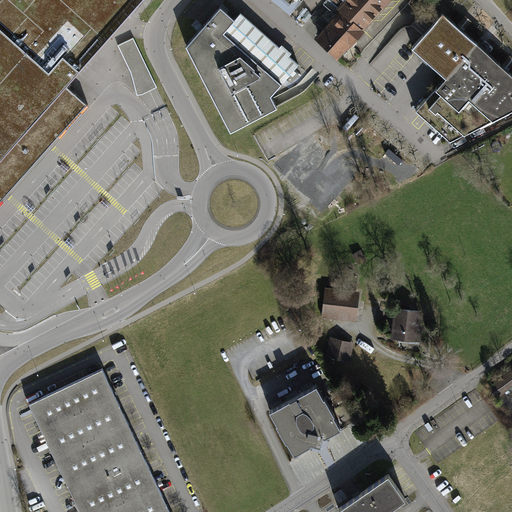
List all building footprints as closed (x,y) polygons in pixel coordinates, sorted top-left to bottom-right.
[(0,0),(0,188),(25,162),(81,98),(65,84),(140,0),(0,0)] [(274,0),(291,13),(301,0),(274,0)] [(331,0),(336,5),(338,3),(340,5),(344,0),(345,0),(351,5),(350,6),(351,6),(344,13),(362,29),(387,0),(331,0)] [(220,6),(186,45),(231,131),(277,107),(271,95),(299,64),(240,12),(235,19),(220,6)] [(511,73),(443,12),(412,46),(445,76),(416,110),(450,140),(511,108),(511,73)] [(336,15),(329,24),(349,42),(362,29),(344,13),(339,19),(336,15)] [(324,29),(329,24),(320,18),(315,22),(324,29)] [(329,24),(324,29),(321,32),(325,35),(321,40),(338,55),(349,42),(329,24)] [(157,87),(133,37),(118,45),(131,72),(137,95),(142,94),(155,88),(157,87)] [(0,199),(87,103),(81,98),(25,162),(0,188),(0,199)] [(353,316),(355,294),(328,291),(326,313),(353,316)] [(419,311),(396,308),(393,337),(419,339),(420,331),(417,331),(419,311)] [(351,344),(332,339),(328,354),(348,358),(351,344)] [(29,403),(72,493),(145,459),(102,368),(29,403)] [(511,386),(511,370),(488,387),(496,398),(511,386)] [(324,397),(317,383),(270,409),(277,422),(276,423),(286,441),(287,440),(294,454),(310,445),(311,441),(319,442),(321,435),(325,437),(341,428),(334,414),(335,414),(325,396),(324,397)] [(170,511),(145,459),(72,493),(80,511),(170,511)] [(385,511),(405,498),(388,474),(338,508),(340,511),(385,511)]
